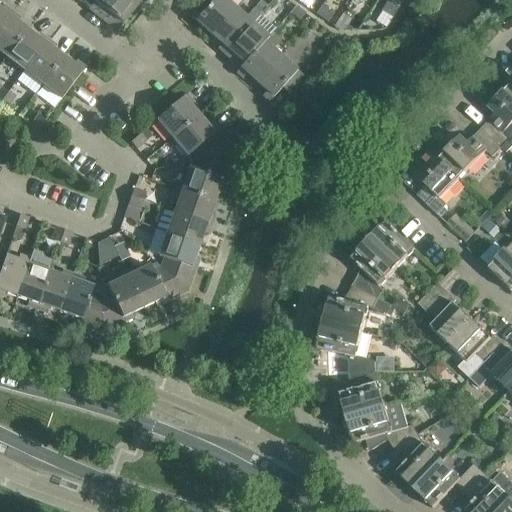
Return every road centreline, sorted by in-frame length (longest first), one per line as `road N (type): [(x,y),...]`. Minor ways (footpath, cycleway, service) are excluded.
road 1 (residential): [(400,511),(302,418),(290,365),(314,268),(379,171)]
road 2 (secondary): [(322,511),(186,439),(0,380)]
road 3 (residential): [(0,202),(19,201),(96,230),(112,224),(127,172),(83,136),(134,64)]
road 4 (secondary): [(0,434),(199,511)]
road 5 (residential): [(511,31),(379,171)]
road 6 (residential): [(511,309),(379,171)]
road 7 (residential): [(271,123),(157,24)]
